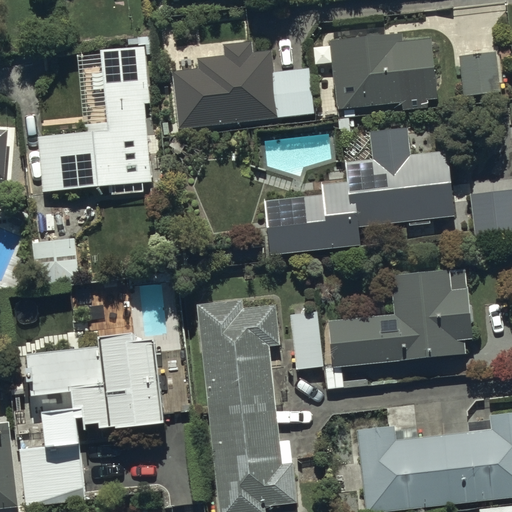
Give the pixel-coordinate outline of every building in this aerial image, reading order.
[(400,40),(329,46),(334,114),(398,108),(398,113),(426,111),(425,107),(436,106),(431,47),(401,49),(400,40)] [(173,77),(179,134),(312,120),(307,74),(273,78),(271,55),(253,57),(252,47),(224,50),(225,61),(199,64),(200,74),(173,77)] [(145,52),(102,56),(109,130),(84,132),(85,135),(38,140),(39,155),(33,156),(35,174),(39,174),(42,201),(111,193),(112,202),(144,198),(143,189),(153,188),(145,110),(151,109),(145,52)] [(492,57),(458,60),(463,102),(497,99),(492,57)] [(262,209),(268,263),(358,252),(356,233),(407,227),(408,231),(428,229),(428,226),(454,223),(446,158),(410,163),(406,133),(368,138),(371,164),(344,167),(346,188),(320,191),(321,202),(262,209)] [(511,195),(469,200),(473,240),(511,236),(511,195)] [(34,245),(37,290),(81,287),(77,241),(34,245)] [(462,275),(390,283),(393,321),(327,328),(332,374),(324,375),(325,393),(343,391),(341,372),(463,360),(461,347),(469,346),(462,275)] [(241,307),(198,312),(219,511),(271,511),(296,509),(289,446),(279,447),(269,353),(279,352),(274,312),(242,315),(241,307)] [(292,373),(323,371),(319,317),(289,319),(292,373)] [(43,362),(28,364),(30,378),(25,378),(27,393),(31,393),(33,406),(71,402),(72,415),(43,419),(47,450),(19,454),(26,511),(87,504),(80,438),(98,436),(99,442),(165,434),(154,344),(134,346),(133,338),(99,342),(100,356),(69,360),(68,353),(43,356),(43,362)] [(393,431),(355,435),(363,511),(429,511),(511,503),(511,418),(466,423),(467,436),(395,444),(393,431)] [(0,504),(17,503),(8,423),(0,423),(0,504)]
